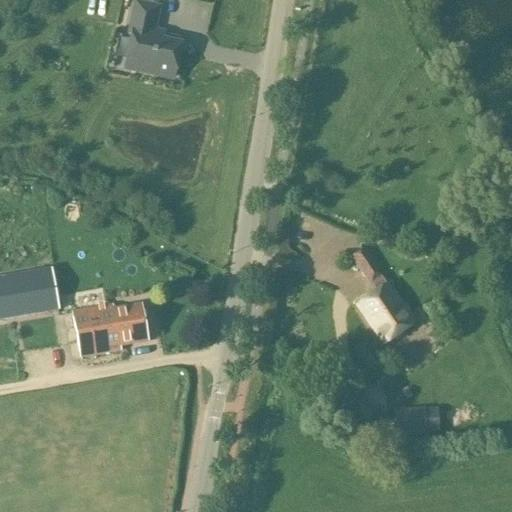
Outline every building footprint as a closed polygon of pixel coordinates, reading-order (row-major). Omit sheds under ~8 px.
[(174,71),(175,71),(180,45),(179,45),(178,49),(163,45),(160,45),(161,41),(152,39),(154,30),(159,8),(136,3),(129,35),(131,35),(134,36),(127,69),(154,75),(172,79),(174,71)] [(383,344),(413,323),(387,286),(390,284),(364,247),(350,259),(377,294),(357,307),(383,344)] [(31,274),(0,279),(0,321),(58,311),(55,291),(35,294),(31,274)] [(147,342),(141,305),(112,309),(111,305),(71,312),(79,359),(120,352),(120,347),(147,342)] [(349,389),(339,398),(361,424),(372,415),(349,389)] [(427,435),(425,410),(394,412),(396,436),(427,435)]
